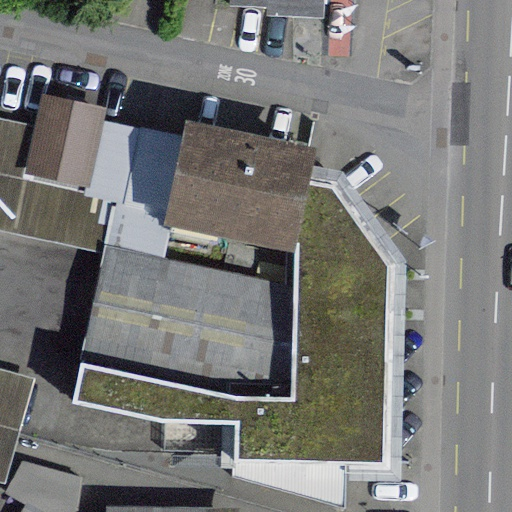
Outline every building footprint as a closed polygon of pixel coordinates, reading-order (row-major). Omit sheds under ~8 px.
[(48,100),(33,170),(84,182),(99,111),(48,100)] [(36,126),(0,117),(0,230),(101,253),(113,197),(24,177),(36,126)] [(301,184),(307,155),(192,131),(191,138),(141,128),(125,205),(122,204),(118,223),(170,234),(168,245),(211,254),(217,227),(285,241),(283,251),(230,240),(223,271),(108,247),(76,401),(168,421),(228,422),(228,459),(232,459),(232,475),(345,508),(345,461),(379,462),(384,266),(330,190),(301,184)] [(0,368),(0,431),(19,436),(35,378),(0,368)] [(0,481),(5,483),(19,436),(0,431),(0,481)] [(76,511),(81,478),(26,462),(8,493),(30,505),(25,511),(76,511)]
